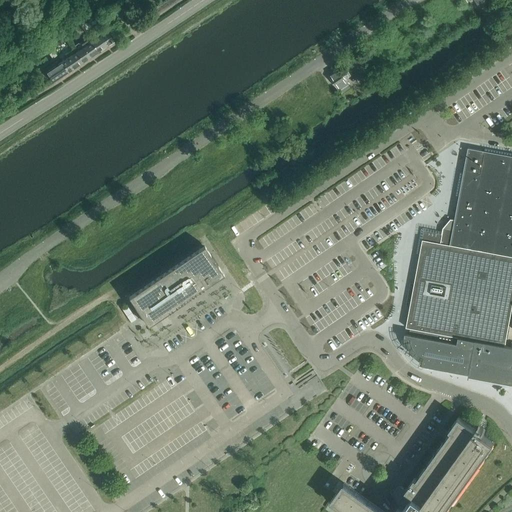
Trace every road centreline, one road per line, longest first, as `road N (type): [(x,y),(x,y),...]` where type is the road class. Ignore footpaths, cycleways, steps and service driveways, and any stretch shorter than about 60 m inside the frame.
road 1 (residential): [(0,280),(411,0)]
road 2 (tertiary): [(0,133),(203,0)]
road 3 (residential): [(511,431),(492,409),(409,374),(377,339),(331,358)]
